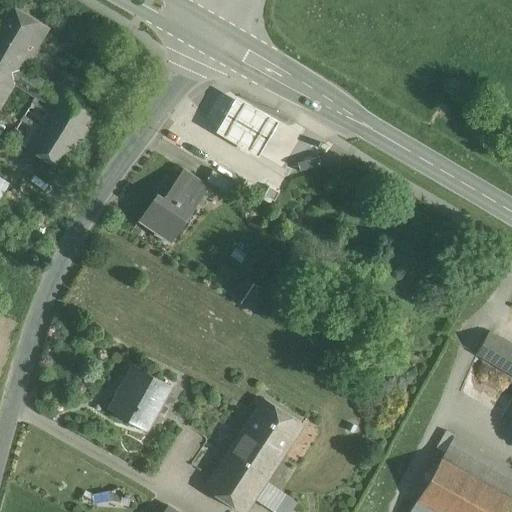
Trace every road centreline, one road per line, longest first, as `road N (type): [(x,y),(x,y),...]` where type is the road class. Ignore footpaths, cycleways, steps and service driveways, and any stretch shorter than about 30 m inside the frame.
road 1 (tertiary): [(0,453),(47,290),(213,38)]
road 2 (secondary): [(511,213),(213,38)]
